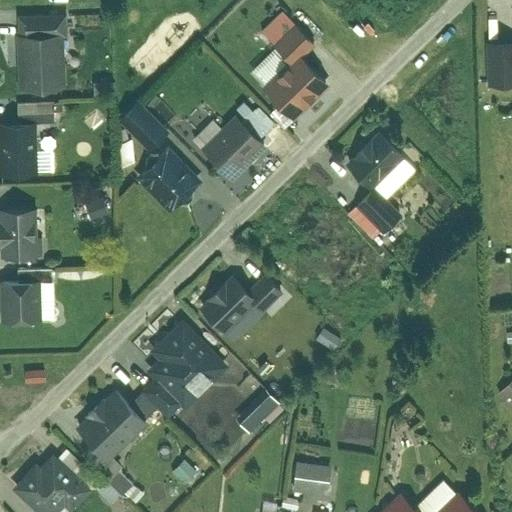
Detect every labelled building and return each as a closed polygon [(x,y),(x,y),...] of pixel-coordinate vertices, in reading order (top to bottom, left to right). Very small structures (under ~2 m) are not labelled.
[(23,12),(24,31),(68,30),(72,30),(72,11),(23,12)] [(277,40),(295,61),(307,51),(319,40),(301,19),(277,40)] [(21,85),(69,84),(68,30),(24,31),(20,31),(21,85)] [(511,81),(511,38),(492,39),(493,81),(511,81)] [(270,83),(298,115),(335,83),(307,51),(295,61),(270,83)] [(262,81),(285,67),(277,52),(253,66),(262,81)] [(97,80),(97,93),(118,92),(118,79),(97,80)] [(22,99),(22,119),(39,119),(59,119),(58,98),(22,99)] [(123,118),(156,148),(174,129),(141,98),(123,118)] [(203,146),(235,178),(270,144),(239,112),(203,146)] [(1,120),(2,173),(40,172),(39,119),(22,119),(1,120)] [(372,191),(379,199),(413,164),(381,134),(348,168),(372,191)] [(139,175),(174,207),(204,175),(169,143),(139,175)] [(84,194),(90,217),(108,213),(102,189),(84,194)] [(379,199),(372,191),(359,204),(388,232),(401,219),(379,199)] [(3,252),(44,251),(43,205),(3,206),(3,252)] [(21,266),(22,278),(45,278),(55,277),(55,265),(21,266)] [(199,314),(224,338),(253,309),(261,316),(282,293),(259,271),(247,283),(237,274),(199,314)] [(5,278),(6,318),(45,318),(45,278),(22,278),(5,278)] [(143,389),(172,416),(182,406),(186,410),(227,367),(181,323),(150,356),(160,366),(149,377),(152,380),(143,389)] [(28,366),(28,379),(49,379),(48,366),(28,366)] [(242,417),(253,428),(284,399),(272,387),(242,417)] [(74,430),(106,465),(149,428),(117,392),(74,430)] [(188,480),(200,467),(188,455),(175,468),(188,480)] [(13,492),(35,511),(57,511),(61,508),(65,511),(71,511),(91,490),(52,457),(40,470),(36,466),(13,492)] [(296,488),(331,493),(335,463),(301,458),(296,488)] [(98,491),(113,504),(132,482),(117,469),(98,491)] [(435,511),(487,511),(460,486),(435,511)] [(379,511),(430,511),(404,487),(379,511)]
